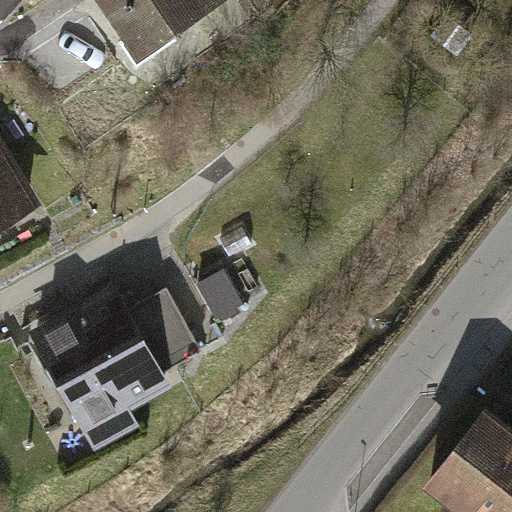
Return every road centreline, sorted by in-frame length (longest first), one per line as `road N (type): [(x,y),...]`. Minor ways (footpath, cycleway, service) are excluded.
road 1 (tertiary): [(324,511),(511,279)]
road 2 (track): [(195,207),(335,85),(400,0)]
road 3 (residential): [(0,319),(195,207)]
